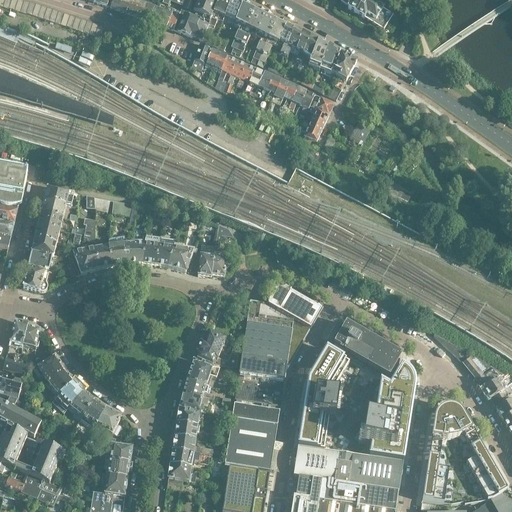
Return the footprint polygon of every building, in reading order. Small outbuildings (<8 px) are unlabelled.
[(5,0),(3,7),(9,9),(12,0),(5,0)] [(12,0),(9,9),(15,11),(19,0),(18,0),(12,0)] [(15,11),(21,13),(25,2),(19,0),(15,11)] [(112,0),(110,9),(118,12),(122,0),(112,0)] [(122,0),(118,12),(126,15),(130,0),(122,0)] [(130,0),(126,15),(133,17),(138,3),(135,2),(135,0),(130,0)] [(138,3),(133,17),(141,20),(147,0),(143,0),(142,4),(138,3)] [(147,0),(141,20),(149,23),(149,22),(154,9),(149,7),(151,0),(147,0)] [(170,0),(168,8),(174,10),(177,3),(183,6),(184,3),(185,0),(170,0)] [(193,13),(198,0),(185,0),(182,9),(193,13)] [(198,0),(193,13),(196,14),(195,17),(209,24),(213,15),(219,0),(198,0)] [(231,0),(219,0),(213,15),(209,24),(208,26),(214,28),(217,21),(222,23),(224,20),(231,0)] [(224,20),(222,23),(221,25),(223,26),(225,21),(227,22),(227,23),(234,26),(235,24),(236,22),(243,5),(231,0),(224,20)] [(347,9),(356,14),(364,0),(341,0),(342,0),(340,3),(348,8),(347,9)] [(376,0),(364,0),(356,14),(364,20),(364,19),(383,31),(392,16),(383,11),(384,10),(375,4),(377,0),(376,0)] [(21,13),(27,15),(31,4),(25,2),(21,13)] [(156,3),(154,9),(149,22),(158,26),(163,12),(165,7),(156,3)] [(27,15),(33,17),(36,6),(31,4),(27,15)] [(236,22),(235,24),(234,26),(234,28),(239,30),(231,49),(233,50),(231,53),(236,55),(253,10),(243,5),(236,22)] [(33,17),(38,19),(42,7),(36,6),(33,17)] [(38,19),(44,21),(48,9),(42,7),(38,19)] [(163,12),(158,26),(166,29),(171,15),(172,10),(165,7),(163,12)] [(44,21),(50,23),(54,11),(48,9),(44,21)] [(171,15),(166,29),(173,31),(173,30),(174,31),(179,18),(178,18),(180,13),(172,10),(171,15)] [(264,16),(253,10),(236,55),(235,56),(239,57),(243,54),(250,36),(255,38),(256,35),(264,16)] [(50,23),(55,24),(59,13),(54,11),(50,23)] [(55,24),(61,26),(65,15),(59,13),(55,24)] [(61,26),(67,28),(70,17),(65,15),(61,26)] [(184,16),(177,32),(178,32),(177,33),(189,38),(190,37),(202,42),(203,41),(204,37),(208,26),(197,22),(197,21),(184,16)] [(264,16),(256,35),(255,38),(260,41),(251,64),(256,66),(267,40),(275,21),(264,16)] [(72,30),(76,18),(70,17),(67,28),(72,30)] [(78,32),(82,20),(76,18),(72,30),(78,32)] [(84,33),(87,22),(82,20),(78,32),(84,33)] [(275,21),(267,40),(256,66),(263,69),(272,46),(277,49),(279,43),(286,27),(275,21)] [(89,35),(93,24),(87,22),(84,33),(89,35)] [(95,37),(99,26),(93,24),(89,35),(95,37)] [(101,39),(105,28),(99,26),(95,37),(101,39)] [(286,26),(286,27),(277,49),(275,54),(283,57),(287,47),(294,30),(286,26)] [(287,47),(283,57),(282,58),(287,60),(290,53),(294,55),(295,52),(302,35),(294,30),(287,47)] [(302,35),(295,52),(294,55),(297,57),(295,64),(299,66),(303,56),(309,39),(302,35)] [(309,39),(303,56),(299,66),(303,68),(305,64),(309,65),(318,43),(309,39)] [(225,48),(215,43),(213,48),(223,53),(225,48)] [(309,65),(308,68),(318,73),(328,49),(318,43),(309,65)] [(89,53),(66,45),(62,57),(85,65),(89,53)] [(192,67),(192,68),(201,72),(204,65),(210,50),(200,46),(195,61),(192,67)] [(328,49),(318,73),(319,73),(319,72),(330,76),(331,75),(339,55),(328,49)] [(210,50),(201,72),(204,73),(205,68),(213,71),(219,54),(210,50)] [(228,58),(219,54),(213,71),(212,74),(215,75),(217,69),(222,71),(227,59),(228,58)] [(345,64),(348,59),(339,54),(339,55),(331,75),(330,76),(329,80),(335,84),(333,88),(334,89),(340,78),(340,77),(343,71),(342,70),(345,64)] [(222,72),(218,82),(217,83),(226,87),(227,84),(223,81),(226,74),(230,76),(237,61),(228,57),(228,58),(227,59),(222,72)] [(346,83),(356,64),(348,59),(345,64),(342,70),(343,71),(340,77),(340,78),(334,89),(331,95),(338,98),(346,83)] [(231,76),(227,84),(227,85),(231,87),(235,78),(240,80),(246,65),(237,61),(230,76),(231,76)] [(246,65),(240,80),(236,88),(241,90),(244,84),(243,84),(244,82),(248,84),(255,69),(246,65)] [(255,69),(248,84),(249,84),(244,93),(249,96),(251,92),(255,94),(264,73),(255,69)] [(0,95),(112,129),(114,119),(0,71),(0,95)] [(264,73),(255,94),(253,98),(259,100),(264,91),(266,92),(273,77),(264,73)] [(270,94),(266,103),(270,104),(281,81),(273,77),(266,92),(270,94)] [(311,91),(313,85),(303,80),(300,86),(311,91)] [(281,81),(270,104),(275,106),(279,98),(282,100),(289,84),(281,81)] [(289,84),(282,100),(287,101),(283,109),(288,111),(297,88),(289,84)] [(231,87),(227,85),(223,93),(227,95),(231,87)] [(322,96),(324,91),(325,90),(313,85),(311,91),(322,96)] [(297,88),(288,111),(292,113),(296,106),(299,107),(306,92),(297,88)] [(306,92),(299,107),(303,109),(300,116),(304,118),(305,117),(307,114),(309,109),(315,96),(306,92)] [(309,109),(316,112),(329,117),(335,105),(320,99),(315,96),(309,109)] [(265,118),(268,112),(262,109),(260,115),(265,118)] [(314,117),(312,121),(325,127),(329,117),(316,112),(309,109),(307,114),(314,117)] [(308,129),(321,135),(325,127),(312,121),(310,125),(304,123),(302,127),(308,129)] [(359,125),(352,136),(360,141),(363,143),(370,131),(359,125)] [(308,129),(302,127),(298,136),(304,139),(303,139),(317,144),(321,135),(308,129)] [(323,150),(317,147),(313,157),(318,160),(319,159),(322,154),(323,150)] [(322,154),(319,159),(326,162),(330,157),(322,154)] [(0,206),(2,207),(7,208),(13,208),(18,207),(21,206),(27,176),(0,170),(0,206)] [(412,196),(389,184),(385,192),(408,204),(412,196)] [(47,191),(44,204),(66,207),(68,207),(70,208),(73,198),(74,196),(47,191)] [(87,201),(86,201),(86,210),(94,210),(94,199),(88,199),(87,201)] [(107,202),(94,199),(94,210),(94,211),(108,214),(109,202),(107,202)] [(130,218),(132,207),(132,206),(114,203),(112,215),(130,218)] [(44,204),(41,216),(63,220),(64,216),(66,217),(68,207),(66,207),(44,204)] [(0,208),(0,223),(14,226),(18,212),(0,208)] [(41,216),(37,229),(60,232),(63,220),(41,216)] [(94,222),(84,220),(83,226),(85,227),(83,242),(94,244),(94,222)] [(0,237),(11,239),(14,226),(0,223),(0,237)] [(228,231),(219,227),(215,248),(219,248),(221,237),(233,239),(228,231)] [(37,229),(34,241),(56,245),(60,232),(37,229)] [(145,246),(143,266),(155,268),(159,250),(160,247),(161,242),(150,240),(151,234),(147,233),(144,245),(145,245),(145,246)] [(74,236),(72,249),(79,249),(80,237),(74,236)] [(0,249),(8,250),(11,239),(0,237),(0,249)] [(109,244),(109,248),(111,268),(123,266),(124,267),(124,247),(124,246),(126,239),(109,241),(109,242),(109,244)] [(174,249),(167,269),(186,274),(186,272),(187,272),(194,253),(193,253),(197,241),(194,240),(191,248),(174,245),(173,249),(174,249)] [(34,241),(31,254),(49,258),(52,258),(53,258),(56,245),(34,241)] [(95,244),(95,250),(99,271),(111,268),(109,248),(109,244),(109,242),(108,242),(101,243),(101,242),(100,241),(99,241),(98,241),(97,242),(97,243),(95,244)] [(124,247),(124,267),(143,267),(143,266),(145,246),(145,245),(144,245),(143,245),(143,241),(134,242),(134,245),(124,246),(124,247)] [(159,250),(155,268),(167,269),(174,249),(173,249),(175,244),(161,242),(160,247),(159,250)] [(72,255),(79,274),(81,274),(81,276),(99,271),(95,250),(94,247),(84,250),(85,252),(72,255)] [(31,254),(28,269),(45,273),(45,272),(49,273),(52,258),(49,258),(31,254)] [(214,259),(211,277),(224,279),(226,269),(227,268),(228,263),(227,261),(227,257),(214,255),(214,259)] [(200,257),(197,274),(198,275),(198,278),(211,280),(211,277),(214,259),(200,257)] [(72,277),(73,279),(79,277),(78,275),(74,265),(67,267),(72,277)] [(45,273),(28,269),(22,289),(40,293),(42,294),(44,294),(46,292),(47,291),(47,289),(48,288),(47,286),(46,284),(48,275),(49,275),(50,272),(49,273),(45,272),(45,273)] [(279,284),(267,305),(279,312),(293,320),(310,330),(322,309),(314,304),(313,305),(291,292),(290,292),(291,291),(279,284)] [(250,303),(241,358),(235,401),(262,406),(261,410),(234,406),(225,466),(269,472),(277,429),(286,366),(289,366),(310,330),(293,320),(292,324),(266,321),(266,317),(259,314),(261,304),(250,303)] [(402,334),(427,344),(431,334),(406,323),(402,334)] [(14,324),(10,344),(12,344),(12,345),(23,348),(27,329),(27,326),(14,324)] [(345,325),(333,346),(361,362),(360,365),(362,366),(362,367),(377,376),(379,372),(391,379),(399,365),(396,364),(400,358),(397,356),(397,355),(345,325)] [(27,329),(23,348),(33,350),(35,350),(40,332),(27,329)] [(197,352),(196,354),(199,355),(196,363),(212,368),(213,366),(215,361),(217,362),(218,361),(224,344),(225,341),(208,333),(208,334),(208,335),(204,345),(200,343),(200,344),(197,351),(196,352),(197,352)] [(434,335),(433,338),(461,363),(468,354),(434,335)] [(298,448),(402,463),(404,450),(408,429),(414,389),(414,387),(414,385),(414,384),(414,382),(413,380),(413,379),(412,377),(411,376),(410,374),(409,373),(408,372),(407,371),(406,370),(404,369),(402,367),(389,388),(380,383),(348,364),(326,351),(308,381),(306,394),(305,403),(298,448)] [(468,360),(462,365),(465,368),(476,382),(494,369),(493,368),(470,355),(468,360)] [(7,356),(5,362),(13,364),(13,358),(14,358),(7,356)] [(5,362),(3,372),(12,374),(16,375),(22,376),(22,368),(22,366),(22,357),(14,357),(14,358),(13,358),(13,364),(5,362)] [(55,358),(38,369),(33,371),(40,382),(44,379),(47,385),(64,373),(61,368),(55,358)] [(186,381),(206,388),(208,389),(213,390),(220,367),(213,366),(212,368),(196,363),(195,362),(193,361),(193,362),(190,370),(189,374),(187,381),(186,381)] [(30,371),(37,367),(34,363),(28,367),(30,371)] [(494,369),(476,382),(489,401),(503,391),(504,391),(498,381),(504,377),(494,369)] [(64,373),(47,385),(46,386),(57,399),(58,398),(73,384),(64,373)] [(0,382),(0,383),(0,398),(18,403),(22,388),(21,387),(20,383),(15,381),(9,384),(0,382)] [(186,382),(183,396),(202,401),(213,403),(214,397),(206,394),(208,389),(206,388),(186,381),(186,382)] [(73,384),(58,398),(55,401),(62,408),(60,410),(65,414),(68,411),(69,409),(70,409),(83,394),(73,384)] [(503,391),(489,401),(499,417),(502,422),(511,416),(511,401),(510,402),(503,391)] [(83,394),(70,409),(69,409),(68,411),(74,416),(73,417),(79,423),(82,419),(94,403),(83,394)] [(179,409),(179,410),(199,414),(209,416),(213,403),(202,401),(183,396),(182,396),(179,409)] [(0,421),(33,439),(41,424),(17,412),(20,405),(18,403),(9,401),(7,406),(0,402),(0,421)] [(94,403),(82,419),(79,423),(87,428),(88,426),(94,430),(95,428),(106,410),(105,410),(94,403)] [(506,494),(471,432),(468,428),(463,418),(462,417),(461,416),(460,414),(459,413),(458,413),(457,412),(456,411),(454,411),(453,410),(451,410),(450,410),(449,409),(447,410),(446,410),(444,410),(443,411),(442,411),(440,412),(439,413),(438,414),(437,415),(436,416),(435,417),(435,418),(434,419),(434,421),(433,422),(433,424),(421,503),(450,507),(463,505),(464,506),(490,503),(506,494)] [(106,410),(95,428),(112,437),(112,436),(117,438),(121,429),(117,427),(121,418),(106,410)] [(178,411),(176,425),(198,428),(201,428),(204,415),(199,414),(179,410),(179,411),(178,411)] [(511,416),(502,422),(511,438),(511,437),(511,438),(511,437),(511,416)] [(21,494),(53,507),(56,501),(59,496),(62,491),(49,485),(58,464),(61,465),(65,455),(62,454),(43,446),(32,473),(15,466),(27,439),(12,431),(9,440),(3,437),(7,429),(0,424),(0,465),(6,468),(13,471),(18,473),(28,477),(25,485),(21,494)] [(177,425),(175,439),(196,442),(198,428),(176,425),(177,425)] [(94,435),(90,442),(95,444),(98,437),(94,435)] [(44,445),(50,447),(53,441),(47,438),(44,445)] [(172,452),(194,456),(212,458),(213,452),(199,450),(198,448),(197,447),(198,442),(196,442),(175,439),(174,439),(172,452)] [(105,461),(109,462),(130,465),(132,450),(116,447),(117,445),(114,444),(108,443),(107,450),(109,450),(108,454),(106,454),(105,461)] [(78,457),(80,453),(64,446),(59,452),(77,459),(78,457)] [(402,463),(298,448),(293,477),(298,478),(322,481),(368,488),(398,493),(402,463)] [(172,452),(170,466),(192,470),(193,470),(194,464),(210,467),(212,458),(194,456),(172,452)] [(105,476),(107,477),(127,480),(127,479),(129,465),(130,465),(109,462),(105,461),(104,471),(105,471),(105,476)] [(170,466),(168,480),(170,481),(170,482),(182,483),(189,484),(195,485),(197,476),(191,475),(192,470),(170,466)] [(263,511),(269,475),(228,469),(227,479),(221,511),(263,511)] [(5,487),(21,494),(25,485),(15,480),(18,473),(13,471),(10,478),(9,478),(5,487)] [(102,495),(104,495),(104,496),(125,499),(127,480),(107,477),(105,476),(102,476),(101,484),(103,485),(102,495)] [(394,511),(398,493),(322,481),(298,478),(295,498),(309,500),(308,507),(318,508),(317,511),(394,511)] [(181,485),(168,483),(167,490),(180,491),(181,485)] [(216,494),(217,488),(215,488),(209,487),(202,486),(200,497),(215,500),(216,494)] [(92,498),(90,511),(122,511),(125,499),(104,496),(104,495),(102,495),(89,493),(89,498),(92,498)] [(511,511),(511,503),(506,494),(490,503),(494,511),(511,511)] [(316,511),(317,510),(307,508),(308,500),(295,498),(293,498),(294,499),(291,511),(316,511)]
